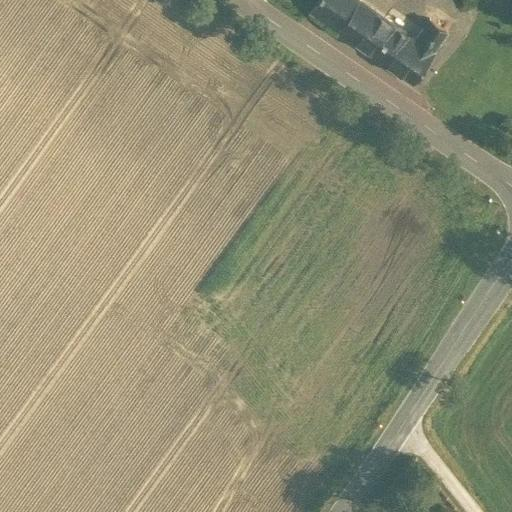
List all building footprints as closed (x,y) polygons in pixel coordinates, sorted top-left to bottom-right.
[(318,0),(312,9),(342,30),(361,3),(362,0),(318,0)] [(352,36),(371,10),(361,3),(342,30),(352,36)] [(416,42),(371,10),(352,36),(415,82),(434,55),(416,42)] [(432,19),(450,32),(457,23),(439,10),(432,19)] [(416,42),(434,55),(450,32),(432,19),(416,42)]
